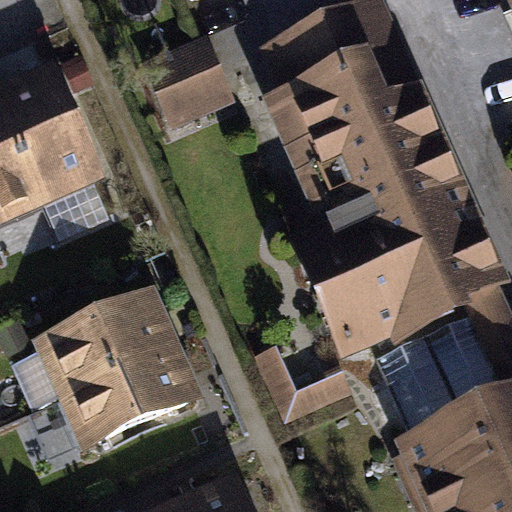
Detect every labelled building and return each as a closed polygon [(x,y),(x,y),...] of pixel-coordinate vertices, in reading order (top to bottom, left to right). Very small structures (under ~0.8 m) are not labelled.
[(432,511),(511,511),(511,330),(508,329),(491,290),(497,287),(375,13),(321,37),(342,83),(294,104),(347,222),(328,231),(337,249),(305,263),(346,355),(465,302),(473,321),(378,363),(416,449),(406,453),(432,511)] [(204,47),(149,71),(161,98),(216,74),(204,47)] [(216,74),(161,98),(173,127),(228,103),(216,74)] [(50,82),(0,103),(0,111),(39,202),(93,178),(50,82)] [(0,111),(0,220),(39,202),(0,111)] [(149,307),(48,352),(70,399),(171,355),(149,307)] [(171,355),(70,399),(90,447),(191,403),(171,355)] [(240,511),(232,494),(191,511),(240,511)]
